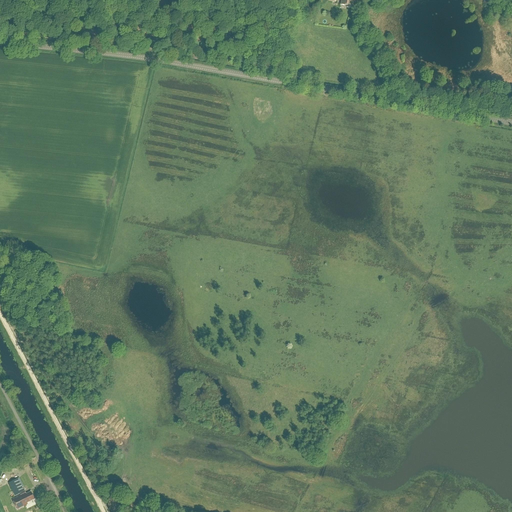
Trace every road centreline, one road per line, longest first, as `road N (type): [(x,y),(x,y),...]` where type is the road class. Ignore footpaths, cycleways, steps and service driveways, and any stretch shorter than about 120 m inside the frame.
road 1 (tertiary): [(0,42),(161,60),(511,122)]
road 2 (track): [(0,19),(293,9),(318,0)]
road 3 (track): [(104,511),(0,311)]
road 4 (unclassified): [(64,511),(0,384)]
